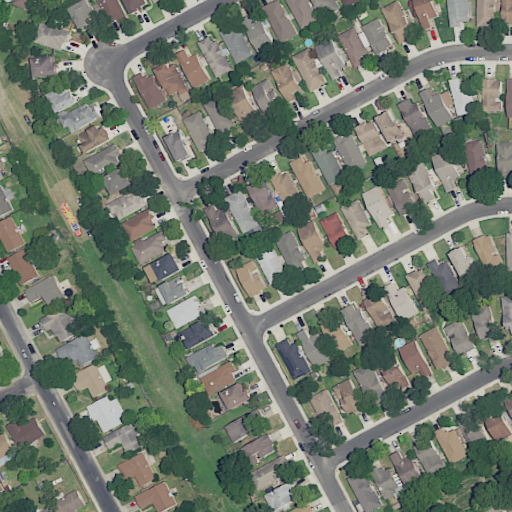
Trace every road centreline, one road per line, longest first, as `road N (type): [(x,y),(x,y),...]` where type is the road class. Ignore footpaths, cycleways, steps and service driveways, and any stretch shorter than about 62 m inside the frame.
road 1 (residential): [(106,64),(345,511)]
road 2 (residential): [(511,55),(428,64),(177,197)]
road 3 (residential): [(511,207),(455,221),(250,333)]
road 4 (residential): [(0,301),(112,511)]
road 5 (residential): [(322,468),(511,366)]
road 6 (residential): [(227,0),(106,64)]
